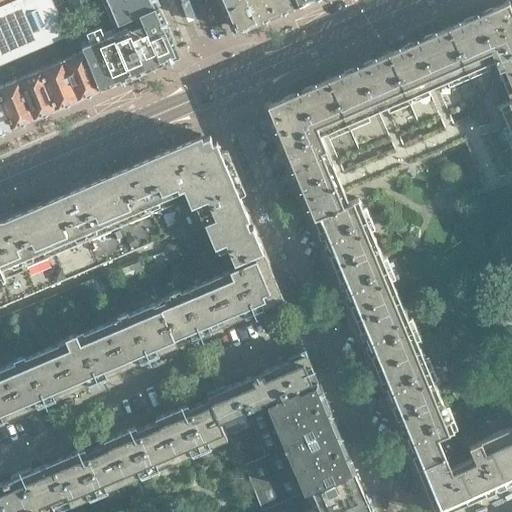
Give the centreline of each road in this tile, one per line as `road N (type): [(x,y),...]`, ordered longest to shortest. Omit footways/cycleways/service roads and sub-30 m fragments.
road 1 (residential): [(322,323),(202,373),(179,371),(114,399),(100,419),(0,460)]
road 2 (residential): [(322,323),(227,84)]
road 3 (tertiary): [(0,181),(227,84)]
road 4 (tertiary): [(227,84),(419,0)]
road 5 (residential): [(399,511),(322,323)]
